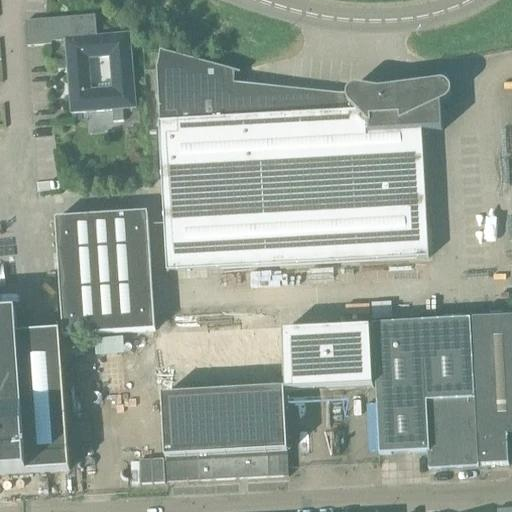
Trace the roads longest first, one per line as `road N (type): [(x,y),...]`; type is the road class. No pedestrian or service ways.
road 1 (unclassified): [(114,511),(511,491)]
road 2 (unclassified): [(465,0),(433,15),(365,25),(245,0)]
